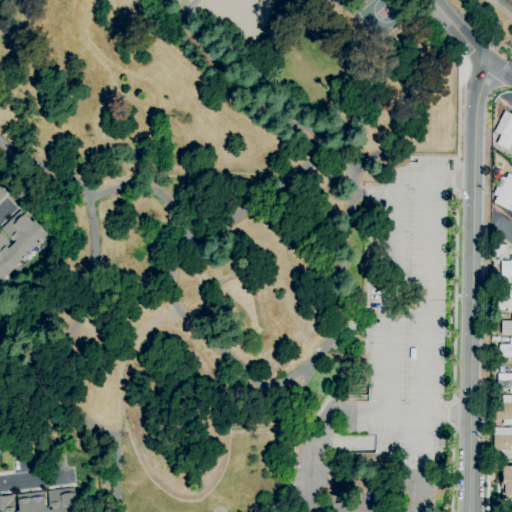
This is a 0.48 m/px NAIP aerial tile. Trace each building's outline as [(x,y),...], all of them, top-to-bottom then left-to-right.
[(508,150),(496,144),(501,135),(494,131),(504,111),(511,115),(511,112),(511,145),(510,145),(508,150)] [(511,212),(493,203),(502,185),(500,184),(503,177),(505,179),(507,174),(511,176),(511,212)] [(0,282),(0,234),(10,244),(7,247),(8,249),(13,243),(10,240),(11,240),(1,229),(20,210),(32,222),(34,220),(48,234),(13,268),(14,269),(0,282)] [(501,261),(496,261),(496,257),(494,257),(495,244),(507,245),(507,258),(501,257),(501,261)] [(511,282),(501,282),(501,261),(510,261),(510,256),(511,256),(511,282)] [(511,312),(507,312),(507,308),(504,308),(504,310),(499,310),(499,308),(496,308),(496,292),(508,292),(508,286),(511,286),(511,312)] [(511,334),(501,334),(501,321),(511,321),(511,334)] [(511,357),(499,357),(499,344),(509,345),(510,338),(511,338),(511,357)] [(511,394),(509,394),(509,389),(497,389),(498,373),(511,373),(511,394)] [(511,425),(503,425),(503,420),(493,420),(493,403),(502,403),(502,395),(511,395),(511,425)] [(511,458),(493,458),(493,428),(511,428),(511,458)] [(511,466),(501,466),(500,498),(511,499),(511,493),(511,466)] [(0,511),(0,494),(1,496),(13,495),(15,511),(18,511),(17,500),(17,495),(43,492),(45,507),(49,506),(47,491),(74,488),(74,493),(75,493),(76,511),(0,511)]
